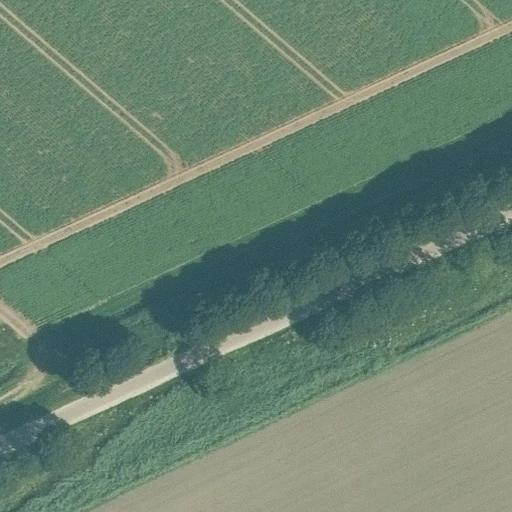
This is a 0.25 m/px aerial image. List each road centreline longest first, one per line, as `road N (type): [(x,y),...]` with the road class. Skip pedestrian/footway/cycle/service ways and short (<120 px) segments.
road 1 (unclassified): [(0,447),(511,216)]
road 2 (track): [(10,511),(146,381)]
